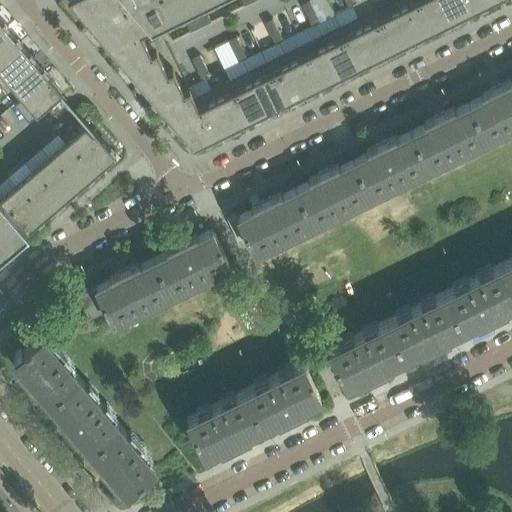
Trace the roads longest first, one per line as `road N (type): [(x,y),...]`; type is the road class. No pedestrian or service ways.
road 1 (residential): [(176,511),(511,346)]
road 2 (residential): [(511,30),(179,189)]
road 3 (residential): [(179,189),(21,0)]
road 4 (residential): [(0,296),(67,242),(179,189)]
